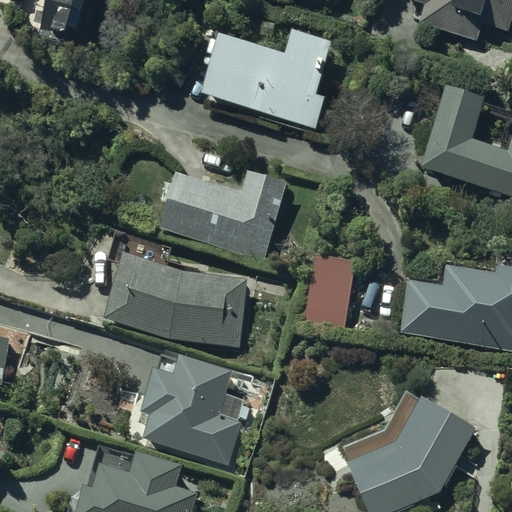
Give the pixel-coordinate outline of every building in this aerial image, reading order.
[(91,0),(23,0),(13,34),(23,37),(25,31),(38,35),(35,46),(67,56),(72,39),(78,41),(91,0)] [(511,0),(406,0),(404,5),(427,13),(421,29),(479,47),(484,28),(509,36),(511,27),(511,0)] [(287,64),(219,44),(202,102),(319,135),(327,105),(321,103),(335,52),(294,40),(287,64)] [(485,110),(447,99),(424,177),(492,197),(491,200),(501,203),(502,199),(511,202),(511,151),(509,160),(473,149),(485,110)] [(243,197),(178,177),(162,233),(265,264),(288,188),(249,176),(243,197)] [(172,254),(119,239),(110,269),(122,273),(106,328),(170,346),(241,354),(248,287),(184,280),(185,276),(167,271),(172,254)] [(342,331),(355,266),(315,259),(303,324),(342,331)] [(499,278),(447,271),(445,289),(410,285),(403,337),(511,351),(511,272),(500,271),(499,278)] [(10,343),(0,340),(0,387),(2,388),(10,343)] [(144,445),(230,470),(242,429),(221,423),(233,381),(182,367),(176,386),(153,380),(141,421),(151,423),(144,445)] [(421,413),(406,405),(386,439),(346,457),(353,473),(349,475),(365,511),(414,511),(440,500),(476,438),(423,411),(421,413)] [(176,497),(182,476),(100,453),(88,496),(85,495),(80,511),(194,511),(197,503),(176,497)]
